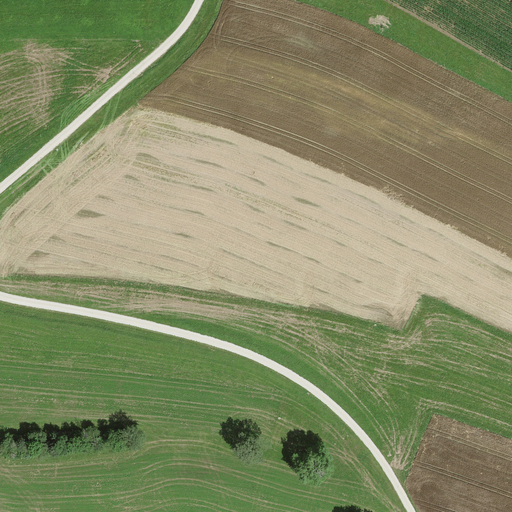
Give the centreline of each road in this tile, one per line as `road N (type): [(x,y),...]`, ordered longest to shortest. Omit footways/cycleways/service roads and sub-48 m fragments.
road 1 (track): [(0,297),(225,344),(312,388),(360,431),(409,511)]
road 2 (track): [(198,0),(172,41),(0,187)]
road 3 (track): [(0,37),(63,32),(172,41)]
